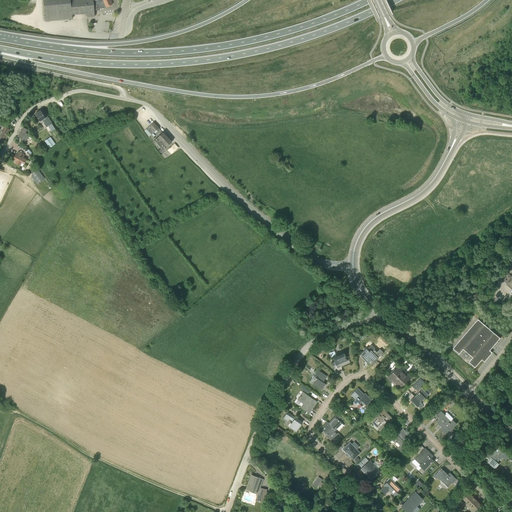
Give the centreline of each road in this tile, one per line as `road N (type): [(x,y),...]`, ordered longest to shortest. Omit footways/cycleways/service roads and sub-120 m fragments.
road 1 (trunk): [(0,47),(83,62),(211,59),(294,41),(395,0)]
road 2 (trunk): [(0,54),(222,96),(298,89),(384,56)]
road 3 (trunk): [(368,0),(276,34),(190,50),(80,50),(0,37)]
road 4 (residential): [(227,511),(294,360),(320,333),(379,309)]
road 5 (unclassified): [(352,264),(307,253),(213,174),(151,108)]
road 6 (trunk): [(245,0),(143,41),(0,35)]
road 7 (track): [(0,402),(102,461),(223,511)]
road 8 (residential): [(384,511),(316,435),(343,383),(369,378)]
road 9 (unclassified): [(0,159),(27,111),(67,93),(85,90),(151,108)]
road 10 (residential): [(369,378),(502,507)]
road 11 (tertiary): [(511,435),(379,309)]
road 12 (tertiary): [(448,153),(427,186),(371,219),(352,264)]
